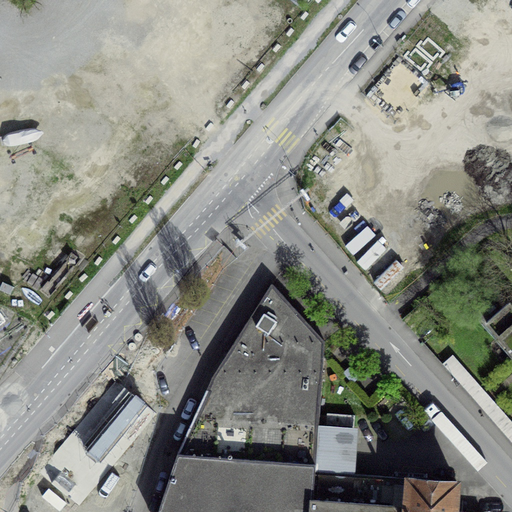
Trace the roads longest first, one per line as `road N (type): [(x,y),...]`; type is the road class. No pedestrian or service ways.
road 1 (residential): [(511,486),(377,329),(234,182)]
road 2 (residential): [(234,182),(0,444)]
road 3 (residential): [(388,0),(234,182)]
